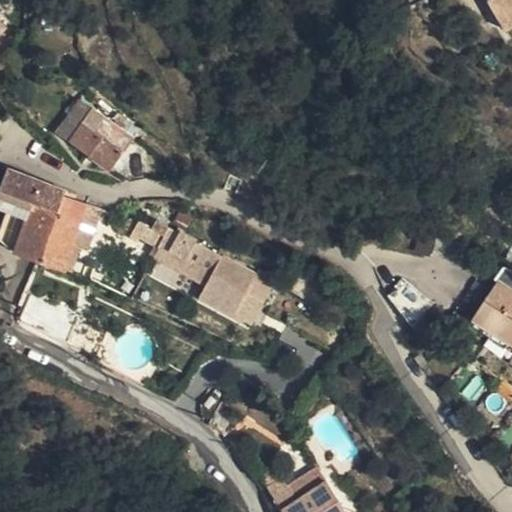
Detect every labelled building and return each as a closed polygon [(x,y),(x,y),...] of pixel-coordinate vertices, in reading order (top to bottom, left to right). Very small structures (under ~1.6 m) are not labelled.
[(511,0),(489,0),(487,1),(504,31),(511,26),(511,0)] [(132,139),(131,138),(120,131),(79,101),(56,134),(110,172),(132,139)] [(120,131),(131,138),(136,130),(125,122),(120,131)] [(0,232),(0,240),(14,252),(38,261),(63,195),(65,190),(7,168),(0,186),(0,190),(13,196),(9,211),(0,232)] [(0,207),(9,211),(13,196),(0,190),(0,207)] [(63,195),(38,261),(62,271),(63,267),(71,245),(84,208),(86,203),(63,195)] [(71,245),(80,248),(87,251),(101,216),(84,208),(71,245)] [(116,217),(111,220),(118,234),(123,232),(126,222),(116,217)] [(139,239),(157,248),(167,228),(155,222),(151,228),(139,221),(131,234),(139,239)] [(167,228),(157,248),(166,253),(184,263),(210,277),(220,257),(195,243),(196,241),(179,231),(178,234),(167,228)] [(137,244),(139,239),(131,234),(128,240),(137,244)] [(71,245),(63,267),(72,271),(80,248),(71,245)] [(184,263),(166,253),(163,259),(181,269),(184,263)] [(258,276),(220,257),(210,277),(199,300),(248,324),(260,301),(248,294),(258,276)] [(511,343),(511,291),(499,282),(475,319),(511,343)] [(30,294),(21,319),(21,324),(67,344),(79,315),(30,294)] [(219,406),(210,421),(208,425),(222,435),(233,414),(219,406)] [(258,474),(266,487),(277,480),(269,467),(258,474)] [(296,499),(324,481),(316,467),(288,485),(296,499)] [(280,509),(281,511),(343,511),(339,504),(324,481),(296,499),(288,485),(282,477),(277,480),(266,487),(280,509)]
